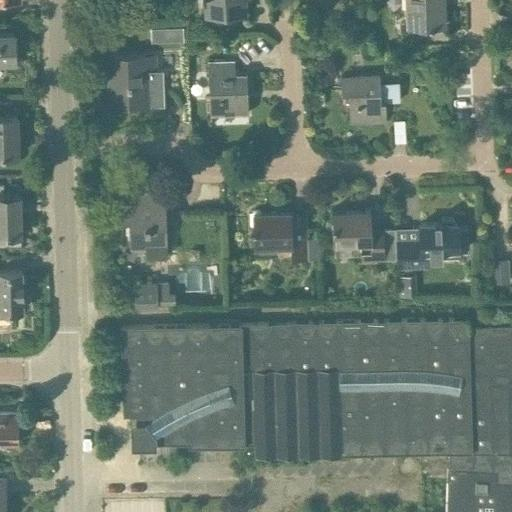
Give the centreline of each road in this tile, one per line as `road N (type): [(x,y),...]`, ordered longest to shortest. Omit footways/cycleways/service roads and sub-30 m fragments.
road 1 (residential): [(482,0),(484,135),(461,165),(297,177)]
road 2 (residential): [(297,177),(236,177),(206,169),(192,155),(62,156)]
road 3 (residential): [(69,373),(62,156)]
road 4 (residential): [(62,156),(56,0)]
road 5 (residential): [(297,177),(293,30)]
road 6 (residential): [(72,511),(69,373)]
